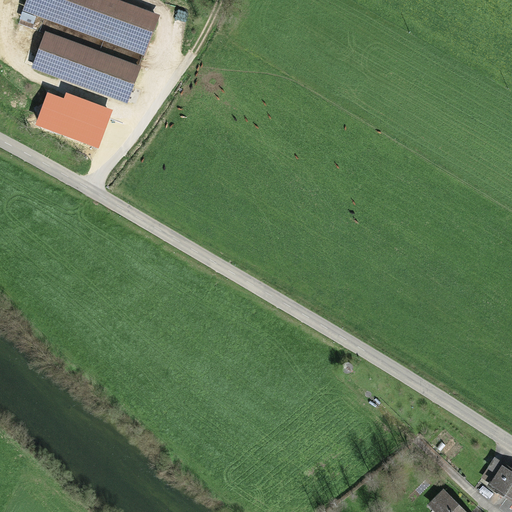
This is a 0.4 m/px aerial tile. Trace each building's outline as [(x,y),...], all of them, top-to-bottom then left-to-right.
[(157,20),(106,0),(28,0),(25,9),(143,55),(157,20)] [(136,68),(45,36),(34,66),(126,99),(136,68)] [(108,117),(48,95),(38,123),(97,145),(108,117)] [(511,468),(505,464),(491,485),(511,499),(511,468)] [(465,511),(444,490),(429,505),(436,511),(465,511)]
